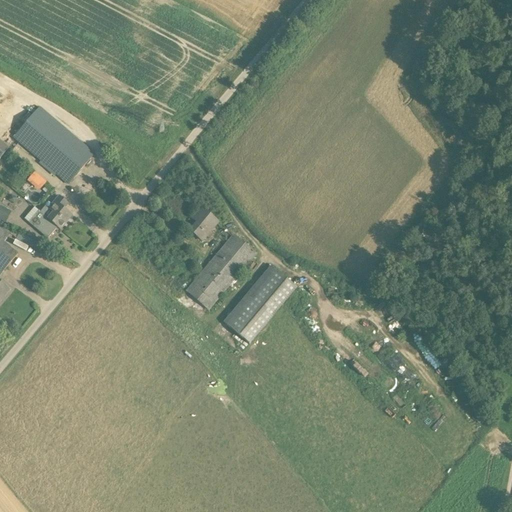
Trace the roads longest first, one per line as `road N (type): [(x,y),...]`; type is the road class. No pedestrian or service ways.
road 1 (unclassified): [(0,368),(307,0)]
road 2 (unknown): [(138,202),(84,138),(25,95)]
